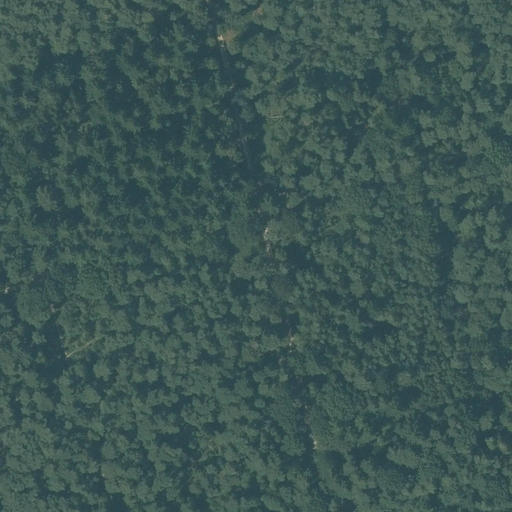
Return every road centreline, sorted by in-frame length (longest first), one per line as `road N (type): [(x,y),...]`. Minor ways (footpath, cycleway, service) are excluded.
road 1 (unknown): [(0,393),(160,305),(218,291),(269,253),(354,238),(412,238),(511,212)]
road 2 (track): [(259,214),(335,511)]
road 3 (unknown): [(511,494),(479,373),(449,329),(436,279),(438,227)]
road 4 (track): [(511,138),(259,214)]
road 5 (track): [(43,280),(118,511)]
road 6 (track): [(259,214),(43,280)]
road 7 (track): [(206,0),(259,214)]
road 8 (track): [(0,140),(43,280)]
